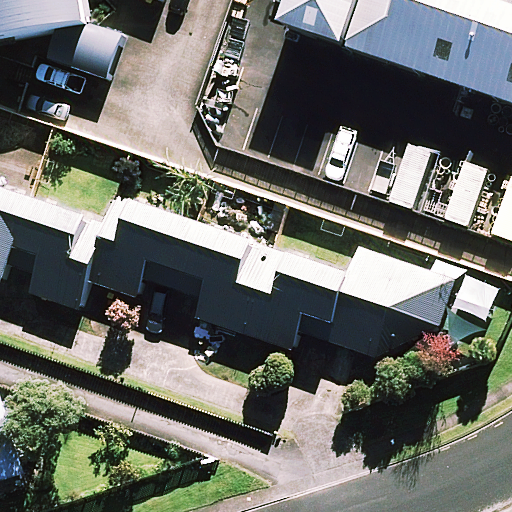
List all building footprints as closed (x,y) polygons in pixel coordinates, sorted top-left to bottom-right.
[(153,0),(168,5),(169,0),(0,0),(0,45),(113,84),(128,40),(93,28),(88,0),(153,0)] [(511,0),(298,0),(294,13),(511,85),(511,0)] [(490,174),(445,159),(427,214),(472,229),(490,174)] [(0,294),(3,285),(11,288),(18,268),(42,276),(35,296),(83,313),(93,284),(141,300),(147,281),(209,302),(202,321),(296,353),(303,333),(380,360),(444,333),(452,308),(462,277),(430,267),(428,272),(364,251),(355,278),(122,199),(113,227),(0,188),(0,294)] [(499,289),(467,280),(458,310),(490,320),(499,289)] [(0,485),(30,476),(5,398),(0,399),(0,485)]
